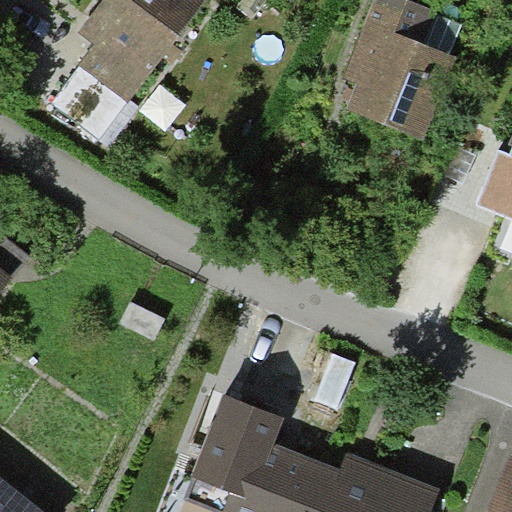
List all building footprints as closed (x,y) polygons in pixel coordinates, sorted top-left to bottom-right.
[(202,0),(101,0),(68,44),(133,93),(202,0)] [(466,12),(433,0),(377,0),(344,91),(425,121),(466,12)] [(0,252),(0,286),(17,265),(0,252)] [(235,511),(425,511),(439,478),(348,443),(343,457),(273,431),(281,409),(226,388),(212,425),(246,438),(220,506),(235,511)] [(0,511),(58,511),(60,509),(0,464),(0,511)] [(511,511),(511,466),(495,511),(511,511)]
